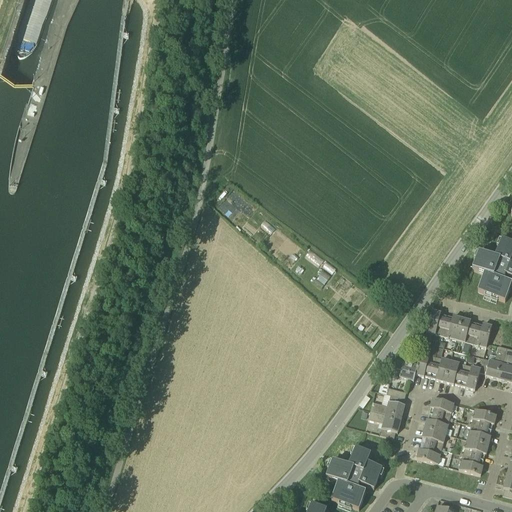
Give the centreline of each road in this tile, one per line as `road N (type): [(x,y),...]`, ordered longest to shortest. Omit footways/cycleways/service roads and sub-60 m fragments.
road 1 (residential): [(105,511),(183,265),(234,0)]
road 2 (tertiary): [(261,511),(305,467),(511,176)]
road 3 (residential): [(398,485),(424,397),(470,403),(482,393),(511,401)]
